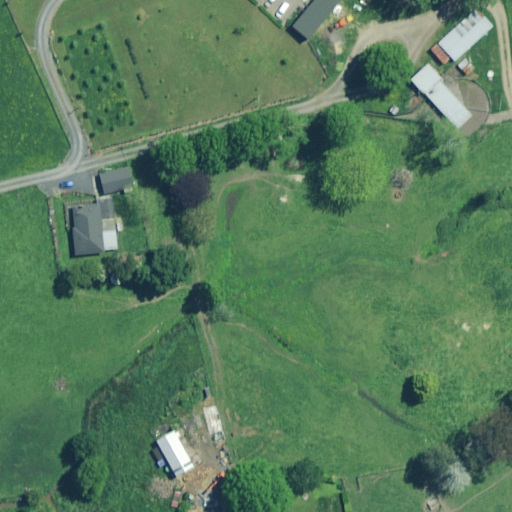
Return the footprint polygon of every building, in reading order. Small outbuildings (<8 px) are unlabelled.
[(341,0),(313,0),(292,27),(308,40),(341,0)] [(492,27),(475,9),(431,50),(445,64),(452,58),(455,61),(492,27)] [(475,68),(466,58),(458,65),(467,75),(475,68)] [(440,78),(428,64),(412,79),(457,129),(471,116),(438,80),(440,78)] [(133,188),(129,168),(101,174),(105,194),(133,188)] [(101,232),(100,204),(73,205),(75,254),(117,252),(116,231),(101,232)] [(176,477),(202,463),(182,427),(156,441),(176,477)]
